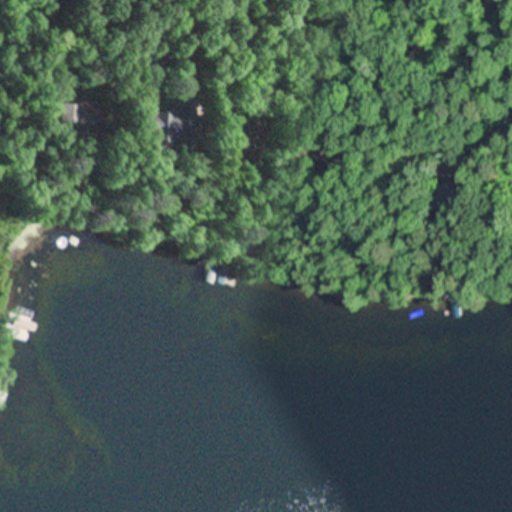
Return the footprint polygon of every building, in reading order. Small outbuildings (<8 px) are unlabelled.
[(155,72),(128,72),(128,45),(155,45),(155,72)] [(194,100),(192,124),(182,123),(180,142),(163,140),(162,149),(145,147),(146,141),(146,140),(136,139),(139,111),(162,114),(163,107),(170,107),(171,97),(187,99),(194,100)] [(98,110),(95,130),(53,123),(56,103),(98,110)] [(301,115),(298,128),(284,125),(287,112),(301,115)] [(264,122),(252,169),(228,164),(229,158),(220,156),(224,139),(233,142),(240,116),(264,122)] [(462,188),(456,207),(450,205),(448,211),(437,208),(434,207),(434,205),(441,182),(462,188)]
